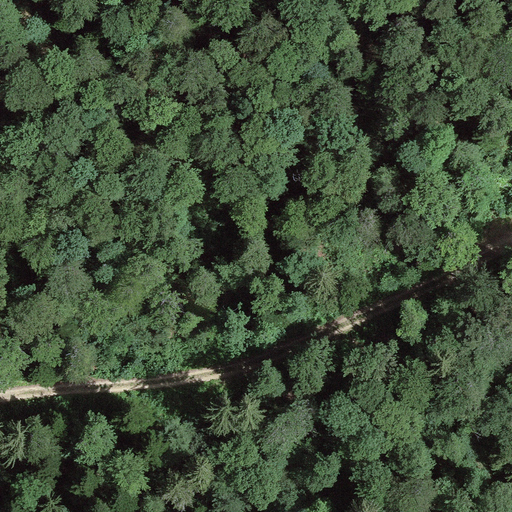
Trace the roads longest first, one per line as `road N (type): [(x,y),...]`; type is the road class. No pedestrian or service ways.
road 1 (track): [(0,402),(251,363),(511,249)]
road 2 (track): [(0,493),(186,408),(251,363)]
